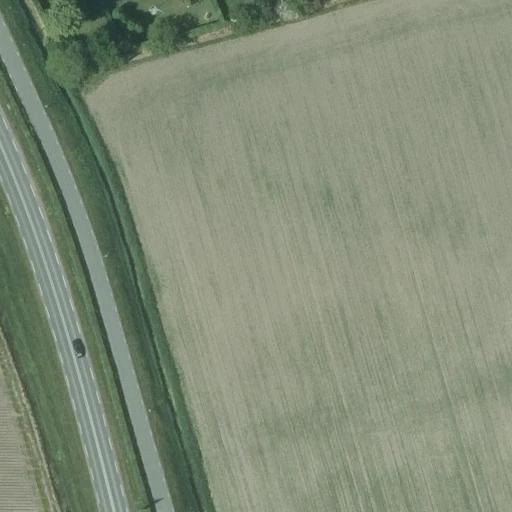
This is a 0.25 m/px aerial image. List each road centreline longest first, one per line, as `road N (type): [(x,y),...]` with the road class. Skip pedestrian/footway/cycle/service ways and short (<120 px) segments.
road 1 (unclassified): [(164,511),(95,268),(0,37)]
road 2 (primary): [(112,511),(64,327),(0,147)]
